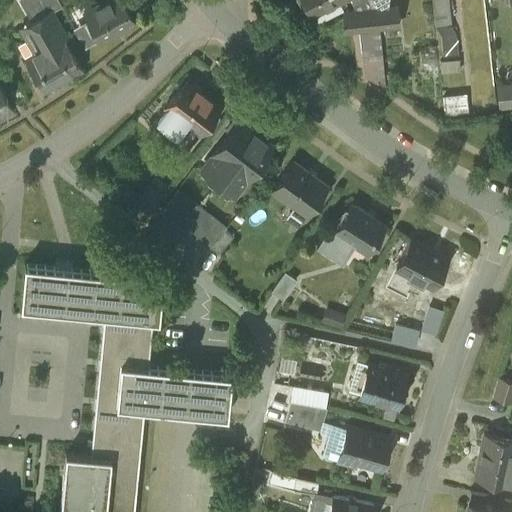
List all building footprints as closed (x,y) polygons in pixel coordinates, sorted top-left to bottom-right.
[(59,0),(38,0),(45,11),(50,9),(50,10),(61,4),(59,0)] [(124,0),(102,0),(84,11),(99,38),(134,18),(124,0)] [(303,0),(311,15),(339,0),(303,0)] [(352,0),(350,1),(357,14),(377,11),(373,0),(352,0)] [(448,0),(431,0),(435,27),(451,25),(448,0)] [(50,10),(50,9),(45,11),(29,20),(30,22),(31,22),(44,45),(25,56),(43,88),(81,66),(65,38),(66,37),(50,10)] [(397,9),(377,11),(379,27),(399,25),(397,9)] [(377,11),(357,14),(359,29),(379,27),(377,11)] [(379,27),(359,29),(363,75),(386,87),(379,27)] [(219,105),(186,80),(166,106),(167,107),(160,115),(173,126),(179,117),(199,131),(219,105)] [(511,82),(497,84),(498,108),(511,107),(511,82)] [(0,83),(0,114),(13,108),(0,83)] [(467,103),(443,105),(444,116),(468,113),(467,103)] [(273,145),(239,119),(202,168),(236,194),(273,145)] [(327,186),(292,160),(271,190),(288,202),(289,200),(308,214),(327,186)] [(226,226),(178,189),(160,211),(208,249),(226,226)] [(385,224),(351,202),(335,228),(334,229),(351,240),(368,251),(385,224)] [(330,225),(316,246),(338,260),(351,240),(334,229),(335,228),(330,225)] [(224,230),(211,247),(219,253),(232,237),(224,230)] [(447,257),(411,238),(396,267),(433,286),(447,257)] [(162,276),(24,263),(20,304),(104,312),(152,316),(158,317),(162,276)] [(284,271),(271,291),(283,299),(296,279),(284,271)] [(152,316),(104,312),(90,454),(65,451),(59,511),(133,511),(143,406),(147,364),(152,316)] [(393,324),(390,339),(416,343),(418,329),(393,324)] [(305,335),(284,330),(281,344),(302,349),(305,335)] [(407,374),(367,362),(358,395),(398,406),(407,374)] [(231,372),(147,364),(143,406),(227,414),(231,372)] [(511,398),(511,378),(499,375),(494,395),(511,400),(511,398)] [(328,391),(292,384),(290,400),(325,406),(328,391)] [(325,406),(290,400),(286,414),(322,424),(327,407),(325,406)] [(390,435),(347,423),(337,459),(355,464),(356,460),(381,467),(390,435)] [(511,462),(511,437),(484,432),(475,476),(506,482),(506,486),(511,487),(511,464),(511,462)] [(318,481),(296,476),(294,489),(316,493),(318,481)] [(371,511),(373,503),(332,495),(329,511),(371,511)]
